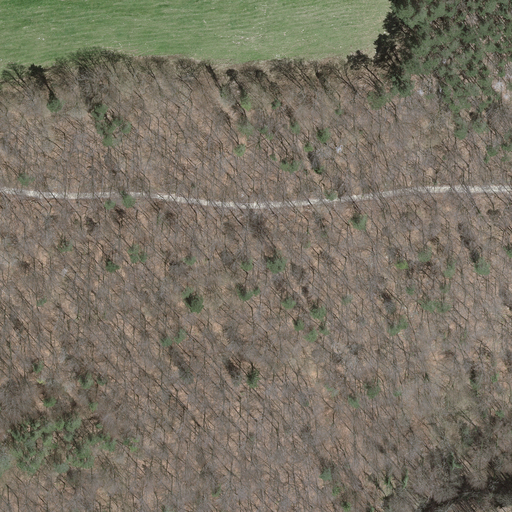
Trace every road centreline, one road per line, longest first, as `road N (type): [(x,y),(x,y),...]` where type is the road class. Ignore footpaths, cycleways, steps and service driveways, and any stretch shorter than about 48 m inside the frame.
road 1 (track): [(0,187),(240,206),(511,190)]
road 2 (track): [(401,511),(437,476),(511,452)]
